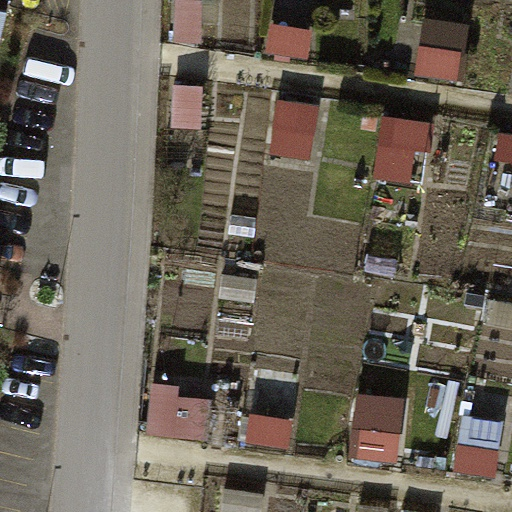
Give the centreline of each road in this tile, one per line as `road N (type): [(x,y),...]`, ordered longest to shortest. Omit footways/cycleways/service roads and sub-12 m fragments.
road 1 (residential): [(80,511),(116,0)]
road 2 (unknown): [(146,54),(511,108)]
